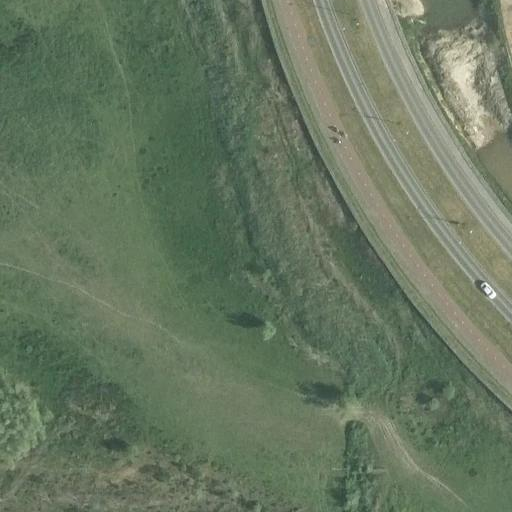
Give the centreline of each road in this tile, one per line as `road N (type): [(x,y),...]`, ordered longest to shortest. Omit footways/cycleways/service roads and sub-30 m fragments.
road 1 (primary): [(323,0),(347,68),(395,160),(449,241),(511,308)]
road 2 (primary): [(511,249),(431,136),(365,0)]
